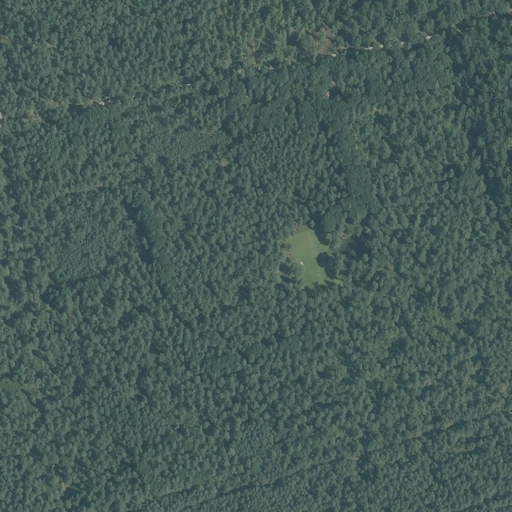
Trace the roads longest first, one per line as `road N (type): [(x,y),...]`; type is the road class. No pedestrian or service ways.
road 1 (track): [(4,125),(511,21)]
road 2 (track): [(4,125),(70,511)]
road 3 (track): [(182,511),(511,414)]
road 4 (track): [(445,35),(511,276)]
